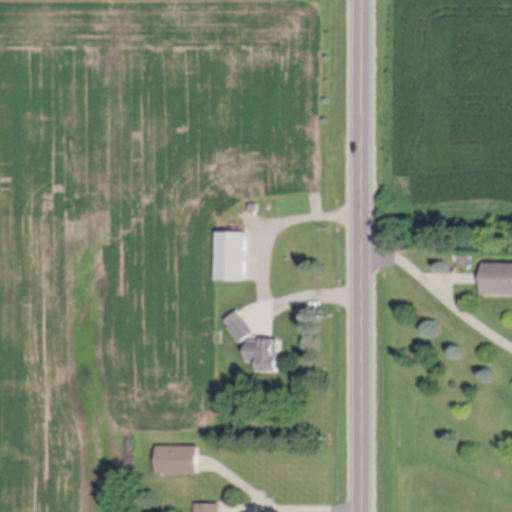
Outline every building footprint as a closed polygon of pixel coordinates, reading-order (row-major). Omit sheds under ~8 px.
[(223,285),(223,236),(251,237),(251,285),(223,285)] [(487,267),(511,267),(511,299),(487,299),(487,267)] [(233,331),(248,320),(259,335),(244,346),(233,331)] [(252,365),(252,345),(283,344),(283,359),(281,360),(281,362),(284,362),(284,376),(264,376),(264,365),(252,365)] [(160,448),(202,448),(201,477),(161,476),(160,448)]
